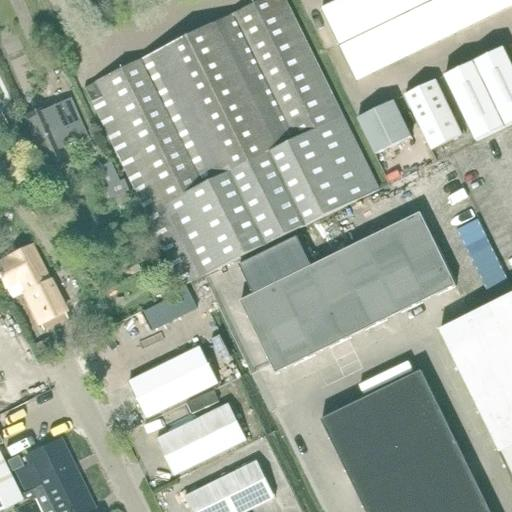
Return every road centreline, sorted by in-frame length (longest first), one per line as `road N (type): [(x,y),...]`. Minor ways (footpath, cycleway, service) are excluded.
road 1 (unknown): [(511,148),(309,264)]
road 2 (unclassified): [(134,511),(62,362)]
road 3 (unclassified): [(511,27),(365,98)]
